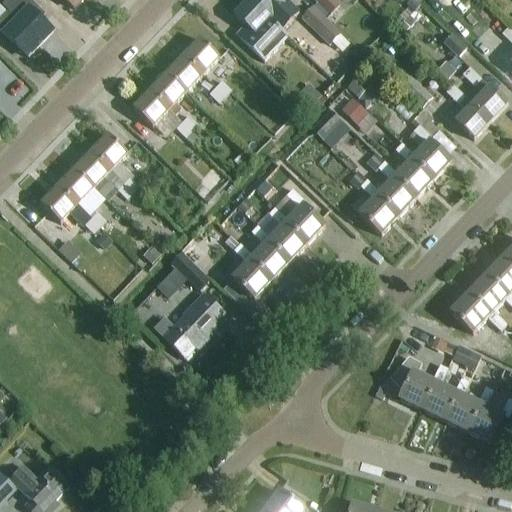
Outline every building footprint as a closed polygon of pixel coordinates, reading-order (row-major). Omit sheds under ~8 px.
[(40,48),(52,35),(40,24),(44,20),(23,0),(20,0),(13,8),(8,3),(2,9),(15,24),(40,48)] [(62,0),(75,12),(86,0),(62,0)] [(251,0),(248,4),(280,35),(298,16),(281,0),(251,0)] [(315,8),(334,27),(344,17),(338,11),(340,9),(330,0),(316,0),(314,3),(316,6),(315,8)] [(264,66),(287,41),(280,35),(248,4),(233,19),(244,29),(235,38),(264,66)] [(334,27),(315,8),(301,22),(330,49),(342,37),(333,28),(334,27)] [(419,9),(409,19),(394,34),(401,41),(422,20),(416,14),(420,10),(419,9)] [(381,32),(387,19),(372,12),(366,25),(381,32)] [(40,48),(15,24),(7,16),(0,23),(0,33),(28,61),(40,48)] [(511,35),(510,33),(503,40),(511,49),(511,35)] [(444,48),(458,62),(468,52),(453,38),(444,48)] [(199,43),(183,61),(201,79),(218,61),(199,43)] [(185,96),(201,79),(183,61),(166,78),(185,96)] [(507,108),(489,91),(469,72),(463,79),(475,91),(472,93),(480,101),(473,108),(472,109),(490,126),(507,108)] [(433,103),(406,76),(404,78),(400,73),(391,82),(422,113),(433,103)] [(185,96),(166,78),(149,96),(168,114),(174,119),(180,112),(175,107),(185,96)] [(347,95),(356,104),(372,88),(362,79),(347,95)] [(222,85),(216,92),(215,92),(225,102),(232,95),(222,85)] [(472,109),(473,108),(453,89),(446,96),(466,115),(455,126),(473,144),(490,126),(472,109)] [(225,102),(215,92),(210,99),(220,108),(225,102)] [(149,96),(132,113),(151,131),(168,114),(149,96)] [(298,99),(293,104),(306,116),(313,108),(304,99),(298,99)] [(356,128),(367,116),(352,102),(341,113),(356,128)] [(316,129),(311,134),(324,147),(344,126),(331,114),(316,129)] [(412,129),(416,133),(413,137),(426,149),(415,160),(412,164),(434,185),(451,167),(431,147),(442,135),(423,118),(412,129)] [(182,127),(199,144),(200,143),(193,136),(199,129),(189,120),(182,127)] [(199,144),(182,127),(176,133),(194,149),(199,144)] [(351,151),(359,140),(344,131),(337,142),(351,151)] [(107,139),(91,157),(134,198),(134,197),(141,204),(149,195),(141,188),(140,189),(133,184),(135,181),(119,166),(126,158),(107,139)] [(408,167),(398,178),(395,181),(417,203),(434,185),(412,164),(415,160),(402,148),(395,155),(408,167)] [(134,198),(91,157),(74,174),(93,192),(103,182),(128,204),(134,198)] [(343,184),(353,176),(339,157),(329,164),(343,184)] [(376,159),(367,168),(375,176),(378,173),(384,166),(377,158),(376,159)] [(398,178),(384,166),(378,173),(391,186),(380,197),(377,200),(399,221),(417,203),(395,181),(398,178)] [(231,192),(240,199),(254,180),(245,173),(231,192)] [(74,174),(57,191),(76,210),(93,192),(74,174)] [(359,177),(349,187),(357,194),(360,191),(367,184),(359,177)] [(380,197),(367,184),(360,191),(373,204),(359,219),(381,240),(399,221),(377,200),(380,197)] [(59,227),(76,210),(57,191),(40,209),(59,227)] [(288,225),(285,227),(307,249),(324,232),(309,217),(303,210),(306,207),(292,194),(286,201),(299,214),(288,225)] [(281,232),(271,243),(268,246),(290,267),(307,249),(285,227),(288,225),(275,212),(268,219),(281,232)] [(106,225),(97,216),(90,223),(99,232),(106,225)] [(84,229),(92,236),(93,238),(99,232),(90,223),(84,229)] [(264,249),(253,261),(250,264),(272,285),(290,267),(268,246),(271,243),(258,230),(251,237),(264,249)] [(104,239),(96,246),(105,256),(113,248),(104,239)] [(240,248),(240,249),(231,240),(225,246),(234,255),(233,255),(246,268),(232,283),(254,304),(272,285),(250,264),(253,261),(240,248)] [(511,252),(503,261),(511,269),(511,252)] [(187,283),(200,296),(211,285),(191,266),(191,267),(181,258),(171,268),(176,272),(187,283)] [(511,269),(503,261),(486,279),(508,301),(511,297),(511,296),(511,269)] [(176,272),(166,282),(178,293),(187,283),(176,272)] [(508,301),(486,279),(469,298),(491,319),(494,316),(504,304),(511,311),(511,298),(511,297),(508,301)] [(469,298),(450,317),(472,338),(487,322),(500,335),(507,328),(494,316),(491,319),(469,298)] [(184,321),(174,332),(164,323),(155,333),(153,332),(153,333),(183,362),(193,352),(197,355),(209,343),(207,341),(227,321),(203,299),(183,320),(184,321)] [(129,344),(139,334),(132,326),(121,336),(129,344)] [(469,357),(463,370),(474,375),(480,362),(469,357)] [(431,385),(417,379),(422,368),(409,362),(390,383),(403,394),(399,404),(423,415),(436,388),(440,390),(448,373),(439,369),(431,385)] [(445,426),(458,399),(462,401),(470,384),(462,380),(454,397),(440,390),(436,388),(423,415),(445,426)] [(477,408),(462,401),(458,399),(445,426),(468,437),(481,410),(485,412),(493,395),(485,391),(477,408)] [(500,419),(485,412),(481,410),(468,437),(491,448),(503,422),(508,424),(511,414),(511,404),(508,402),(500,419)] [(33,511),(53,511),(58,508),(55,505),(69,490),(49,471),(37,484),(23,471),(10,485),(36,509),(33,511)] [(0,511),(15,496),(0,480),(0,511)] [(302,511),(279,495),(266,511),(302,511)]
